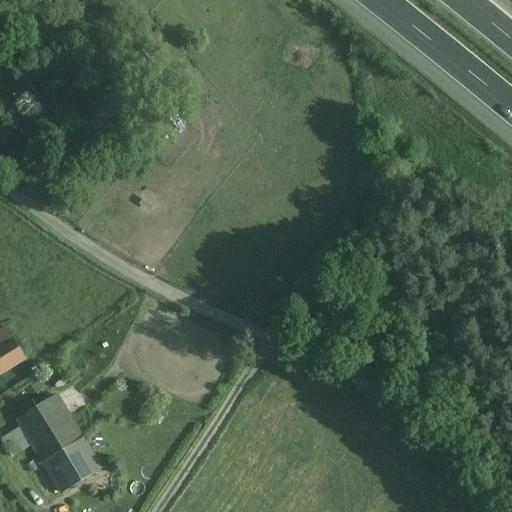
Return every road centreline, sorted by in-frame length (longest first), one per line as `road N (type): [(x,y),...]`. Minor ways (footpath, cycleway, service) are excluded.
road 1 (residential): [(267,341),(101,256),(0,184)]
road 2 (residential): [(468,511),(426,435),(357,383),(267,341)]
road 3 (residential): [(160,511),(267,341)]
road 4 (motorway): [(371,0),(511,105)]
